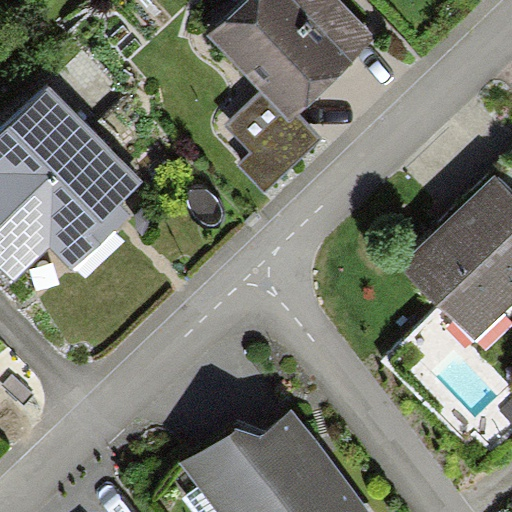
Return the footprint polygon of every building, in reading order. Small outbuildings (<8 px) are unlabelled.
[(374,36),(339,0),(247,0),(211,34),(264,89),(289,116),(295,111),(374,36)] [(150,193),(49,87),(0,132),(0,267),(13,281),(51,246),(72,268),(150,193)] [(320,138),(295,111),(289,116),(264,89),(224,127),(249,153),(237,164),(264,192),(320,138)] [(511,287),(511,183),(496,167),(403,253),(471,326),(511,287)] [(237,426),(180,463),(215,511),(367,511),(296,412),(263,435),(237,426)]
